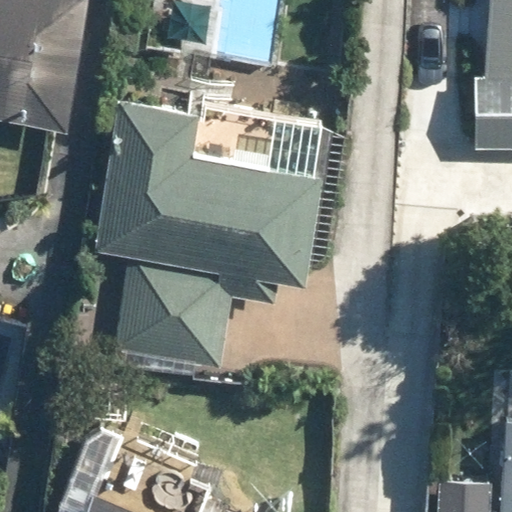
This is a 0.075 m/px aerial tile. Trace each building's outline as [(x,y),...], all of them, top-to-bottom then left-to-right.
[(0,0),(0,112),(79,122),(92,0),(0,0)] [(511,0),(492,0),(483,140),(511,142),(511,0)] [(277,267),(315,271),(329,161),(195,145),(201,98),(123,89),(93,344),(230,360),(238,291),(274,296),(277,267)] [(494,511),(496,478),(443,475),(440,511),(494,511)] [(164,511),(98,486),(88,511),(164,511)]
